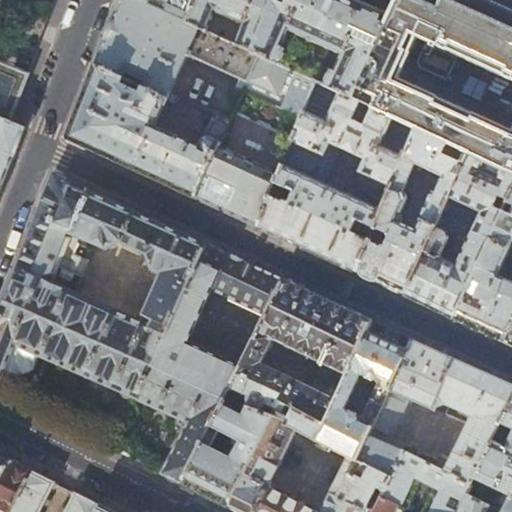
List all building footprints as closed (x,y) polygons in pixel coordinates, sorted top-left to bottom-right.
[(206,32),(186,23),(137,0),(121,0),(110,29),(106,40),(95,66),(124,79),(126,73),(146,82),(143,87),(168,98),(170,92),(171,93),(189,54),(240,78),(236,87),(243,91),(243,90),(301,118),(304,112),(315,83),(273,64),(249,52),(235,46),(206,32)] [(137,0),(186,23),(195,0),(137,0)] [(195,0),(186,23),(206,32),(215,8),(218,12),(243,24),(235,46),(249,52),(270,0),(195,0)] [(270,0),(249,52),(273,64),(288,30),(341,55),(326,88),(339,94),(341,95),(345,86),(355,90),(396,0),(362,0),(362,1),(359,0),(270,0)] [(351,99),(395,120),(418,131),(469,154),(489,164),(501,169),(506,172),(511,161),(511,1),(510,0),(509,0),(396,0),(355,90),(351,99)] [(0,118),(9,122),(28,73),(0,63),(0,118)] [(143,87),(124,79),(95,66),(82,100),(67,137),(68,139),(95,151),(141,172),(176,188),(195,197),(217,146),(230,119),(214,112),(199,147),(156,127),(167,101),(173,104),(177,95),(171,93),(170,92),(168,98),(143,87)] [(341,95),(339,94),(326,122),(304,112),(301,118),(278,176),(258,226),(303,247),(355,271),(382,210),(342,192),(345,186),(343,181),(336,178),(331,187),(326,185),(342,151),(365,161),(356,180),(359,188),(386,201),(405,158),(382,148),(395,120),(351,99),(341,95)] [(0,188),(0,187),(12,156),(14,157),(25,128),(9,122),(0,118),(0,188)] [(449,198),(469,154),(418,131),(405,158),(386,201),(382,210),(355,271),(379,282),(404,294),(435,227),(441,215),(444,207),(449,198)] [(278,176),(217,146),(195,197),(222,210),(258,226),(278,176)] [(489,164),(469,154),(449,198),(481,213),(457,264),(441,257),(449,238),(447,232),(435,227),(404,294),(427,304),(453,317),(502,212),(503,211),(493,207),(498,196),(508,200),(511,190),(511,174),(506,172),(501,169),(497,178),(485,173),(489,164)] [(68,180),(53,174),(32,229),(14,273),(0,309),(0,393),(10,399),(11,399),(20,375),(25,375),(28,375),(30,373),(33,369),(56,379),(62,364),(133,396),(206,246),(147,219),(135,213),(90,193),(91,190),(70,181),(68,180)] [(511,190),(508,200),(506,203),(511,205),(511,214),(511,216),(502,212),(453,317),(477,327),(504,340),(511,322),(511,282),(497,275),(511,241),(511,190)] [(444,207),(441,215),(447,218),(451,211),(444,207)] [(206,246),(133,396),(184,419),(187,422),(188,425),(188,427),(187,429),(186,429),(164,471),(159,473),(181,484),(202,443),(211,424),(225,396),(230,386),(240,367),(191,345),(189,341),(189,338),(190,335),(205,304),(204,303),(211,288),(267,314),(284,279),(247,262),(207,243),(206,246)] [(251,409),(272,420),(281,401),(324,424),(367,332),(373,321),(364,317),(326,299),(312,293),(284,279),(267,314),(240,367),(230,386),(249,395),(248,398),(248,402),(251,409)] [(356,461),(357,459),(368,435),(372,427),(407,351),(381,339),(367,332),(324,424),(316,440),(350,457),(356,461)] [(412,340),(407,351),(372,427),(388,434),(394,432),(398,423),(403,426),(415,401),(419,403),(419,404),(434,410),(435,408),(446,404),(472,416),(450,461),(441,456),(435,467),(473,485),(494,441),(502,424),(511,402),(511,385),(470,366),(468,365),(414,340),(412,340)] [(251,409),(225,396),(211,424),(241,439),(232,457),(202,443),(181,484),(203,494),(228,507),(272,420),(251,409)] [(316,440),(324,424),(281,401),(272,420),(228,507),(237,511),(373,511),(375,510),(368,507),(377,488),(384,492),(392,477),(357,459),(356,461),(350,457),(322,511),(319,511),(269,486),(297,431),(316,440)] [(511,402),(502,424),(511,428),(511,437),(508,447),(494,441),(473,485),(468,495),(501,511),(505,511),(511,499),(511,402)] [(404,452),(368,435),(357,459),(392,477),(404,453),(404,452)] [(0,479),(10,459),(0,453),(0,479)] [(435,467),(404,453),(392,477),(384,492),(375,510),(373,511),(459,511),(468,495),(473,485),(435,467)] [(17,462),(10,459),(0,479),(0,510),(3,511),(9,511),(31,470),(17,462)] [(39,511),(55,482),(31,470),(9,511),(39,511)] [(94,511),(99,504),(75,492),(64,511),(94,511)] [(501,511),(468,495),(459,511),(501,511)]
